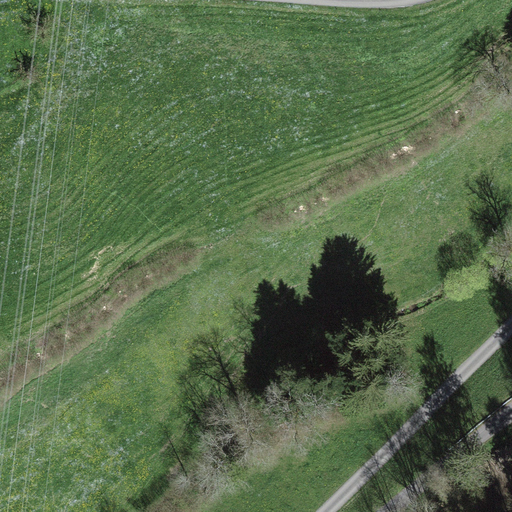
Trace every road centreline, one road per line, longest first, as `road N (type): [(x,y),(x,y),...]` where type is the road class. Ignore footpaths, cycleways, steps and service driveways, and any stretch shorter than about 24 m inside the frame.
road 1 (unclassified): [(511,323),(325,511)]
road 2 (unclassified): [(511,409),(387,511)]
